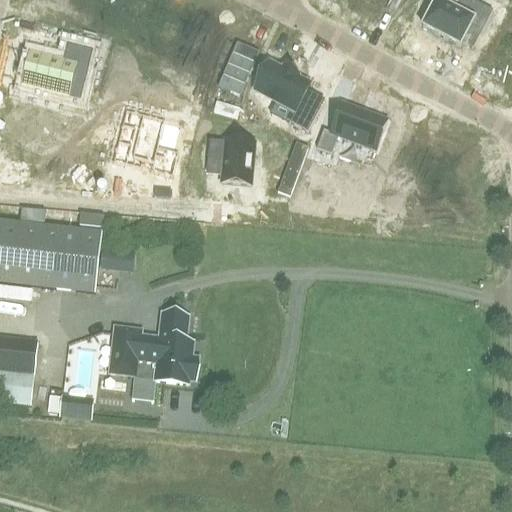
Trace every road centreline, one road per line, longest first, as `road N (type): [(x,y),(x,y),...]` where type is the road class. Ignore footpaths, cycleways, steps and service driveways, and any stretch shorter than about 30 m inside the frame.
road 1 (residential): [(511,131),(286,15)]
road 2 (residential): [(0,196),(200,213)]
